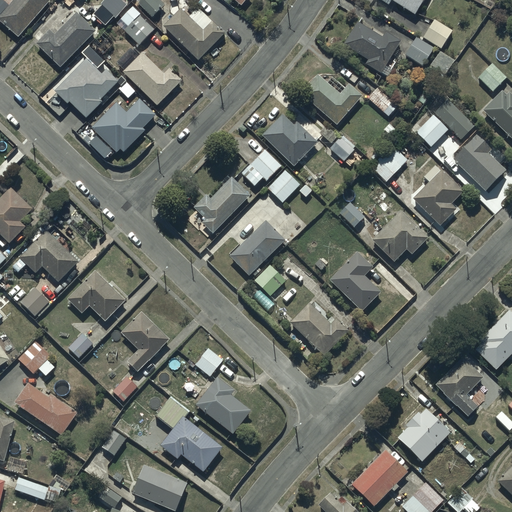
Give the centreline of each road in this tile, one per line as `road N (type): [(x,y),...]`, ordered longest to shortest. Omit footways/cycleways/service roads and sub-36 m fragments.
road 1 (residential): [(122,211),(328,422)]
road 2 (residential): [(122,211),(313,0)]
road 3 (residential): [(511,238),(328,422)]
road 4 (residential): [(0,99),(122,211)]
